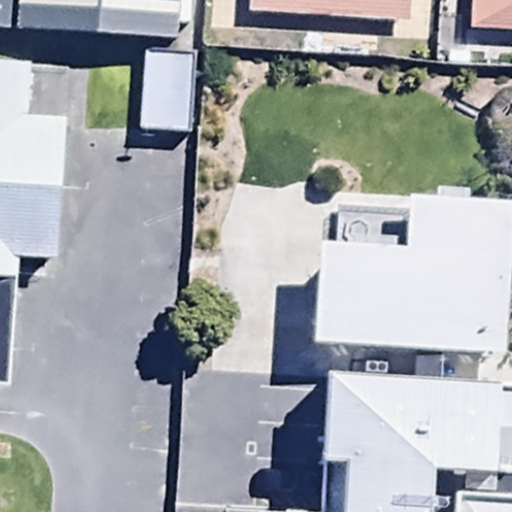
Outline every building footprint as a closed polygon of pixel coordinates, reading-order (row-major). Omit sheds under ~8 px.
[(192,0),(23,0),(22,28),(190,39),(192,0)] [(250,0),(250,29),(402,34),(403,0),(250,0)] [(511,0),(470,0),(468,46),(511,47),(511,0)] [(0,249),(54,253),(63,126),(26,124),(30,59),(0,57),(0,249)] [(189,73),(140,70),(134,146),(183,150),(189,73)] [(511,511),(511,269),(301,256),(284,511),(511,511)]
